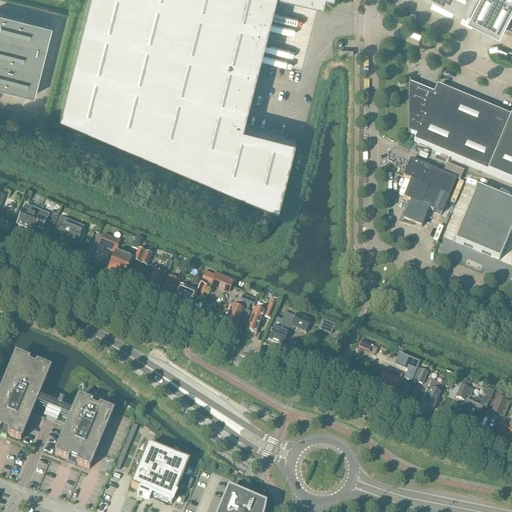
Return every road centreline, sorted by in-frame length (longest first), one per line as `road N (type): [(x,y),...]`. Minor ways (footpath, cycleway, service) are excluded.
road 1 (residential): [(511,473),(0,258)]
road 2 (unclassified): [(378,250),(370,239),(370,24)]
road 3 (secondary): [(113,347),(289,468)]
road 4 (secondary): [(297,448),(256,433),(113,347)]
road 5 (unclassified): [(511,78),(370,24)]
road 6 (unclassified): [(378,250),(511,306)]
road 7 (secondary): [(487,511),(400,493),(353,472)]
road 8 (secondary): [(113,347),(0,294)]
